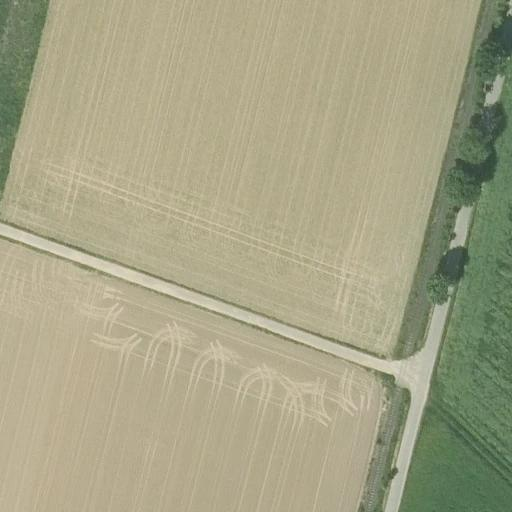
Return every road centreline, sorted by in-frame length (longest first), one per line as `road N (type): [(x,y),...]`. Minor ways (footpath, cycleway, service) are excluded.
road 1 (track): [(388,511),(511,2)]
road 2 (track): [(419,381),(0,230)]
road 3 (track): [(417,394),(511,485)]
